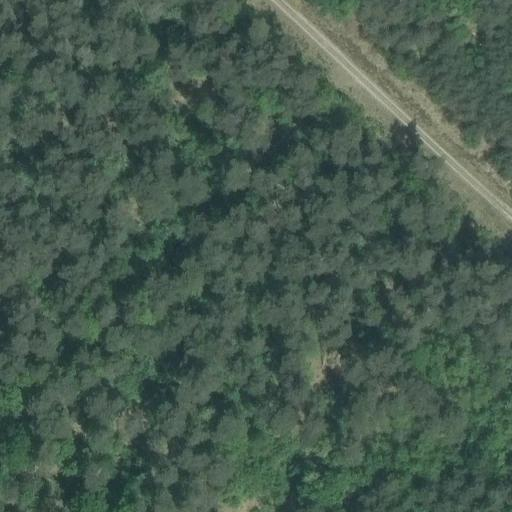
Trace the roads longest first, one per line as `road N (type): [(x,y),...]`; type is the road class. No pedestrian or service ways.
road 1 (track): [(0,421),(342,60)]
road 2 (track): [(511,224),(277,0)]
